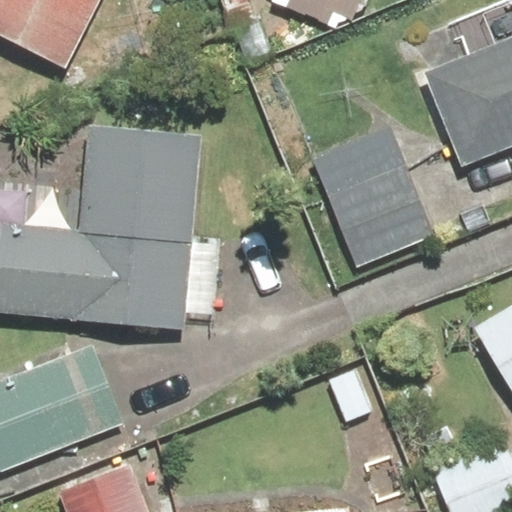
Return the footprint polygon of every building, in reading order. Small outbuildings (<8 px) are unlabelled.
[(0,0),(0,46),(65,78),(104,0),(0,0)] [(511,38),(421,75),(458,167),(511,145),(511,38)] [(403,126),(318,162),(364,270),(449,234),(403,126)] [(0,320),(184,333),(197,145),(84,137),(77,236),(0,230),(0,320)] [(511,309),(470,336),(511,403),(511,309)] [(108,342),(0,381),(0,473),(3,481),(141,431),(108,342)] [(511,443),(437,473),(452,511),(489,511),(511,503),(511,443)] [(149,511),(126,454),(51,484),(62,511),(149,511)]
